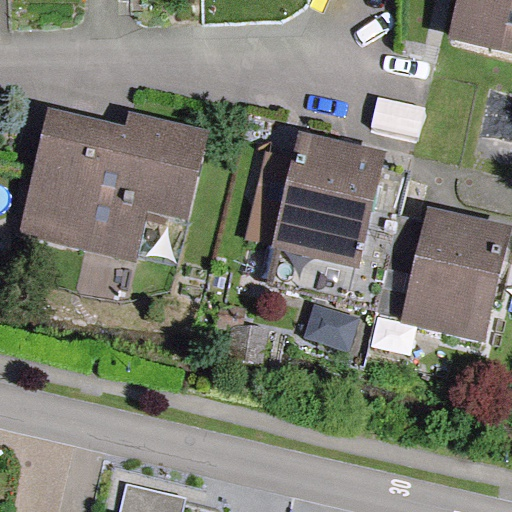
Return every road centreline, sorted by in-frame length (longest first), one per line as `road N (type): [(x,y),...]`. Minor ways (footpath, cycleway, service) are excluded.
road 1 (unclassified): [(0,420),(397,511)]
road 2 (residential): [(340,58),(0,66)]
